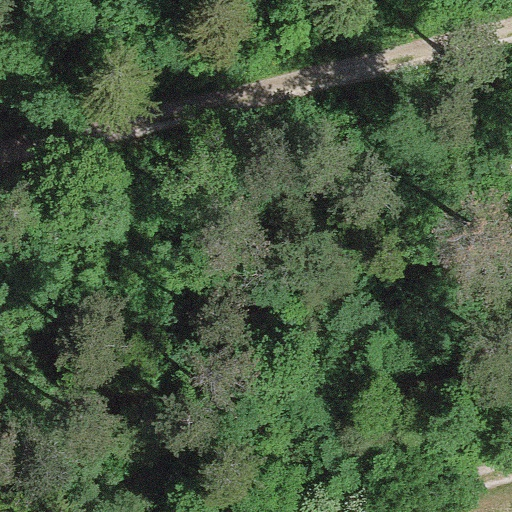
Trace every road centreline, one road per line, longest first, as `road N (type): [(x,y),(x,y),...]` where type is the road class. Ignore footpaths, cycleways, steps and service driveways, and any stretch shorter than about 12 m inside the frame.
road 1 (track): [(511,34),(0,160)]
road 2 (track): [(380,511),(511,481)]
